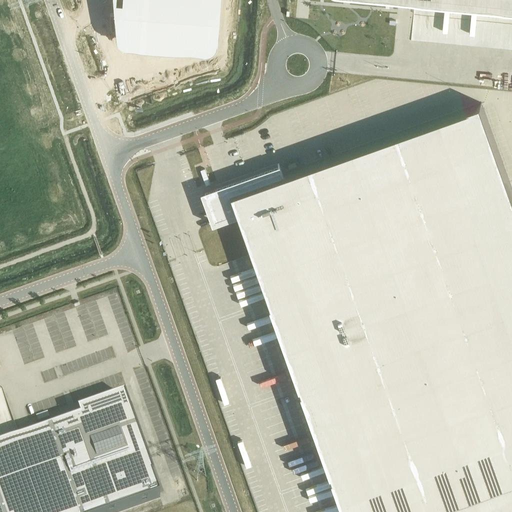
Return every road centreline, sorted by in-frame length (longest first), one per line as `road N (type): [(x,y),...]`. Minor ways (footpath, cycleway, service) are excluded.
road 1 (unclassified): [(233,511),(140,250)]
road 2 (unclassified): [(109,152),(256,99),(280,79)]
road 3 (unclassified): [(109,152),(53,0)]
road 4 (unclassified): [(0,301),(140,250)]
